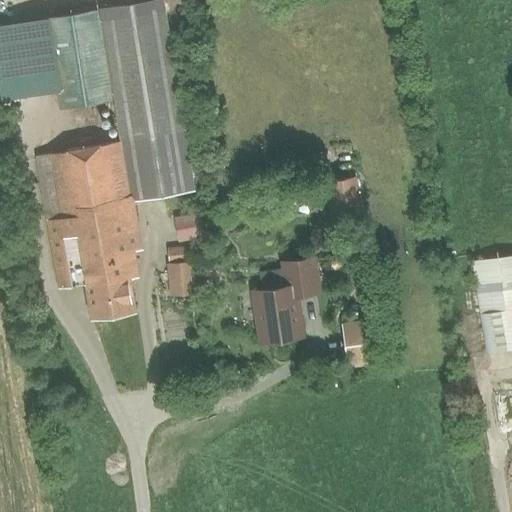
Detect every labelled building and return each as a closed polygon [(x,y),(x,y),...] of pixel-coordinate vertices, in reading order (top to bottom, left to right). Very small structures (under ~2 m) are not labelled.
[(196,187),(164,0),(145,0),(99,8),(121,139),(131,197),(196,187)] [(93,5),(39,14),(54,106),(109,97),(93,5)] [(16,15),(0,17),(0,54),(21,51),(16,15)] [(121,139),(40,153),(61,283),(82,279),(89,317),(135,309),(129,276),(141,274),(136,245),(139,244),(131,197),(121,139)] [(356,175),(328,180),(334,219),(362,214),(356,175)] [(196,211),(172,215),(176,237),(200,233),(196,211)] [(319,289),(313,253),(287,258),(291,279),(293,293),(319,289)] [(511,253),(473,260),(477,282),(511,276),(511,253)] [(187,256),(167,260),(172,293),(193,290),(187,256)] [(511,276),(477,282),(488,349),(511,345),(511,276)] [(291,279),(249,286),(258,341),(300,334),(293,293),(291,279)] [(377,317),(343,323),(349,360),(383,354),(377,317)]
